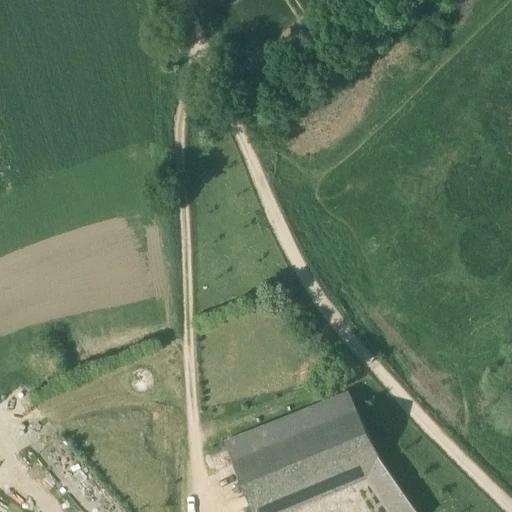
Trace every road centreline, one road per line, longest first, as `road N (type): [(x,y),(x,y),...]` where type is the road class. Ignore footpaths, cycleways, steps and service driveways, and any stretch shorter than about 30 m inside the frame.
road 1 (track): [(213,80),(192,96),(180,125),(191,408),(168,396),(0,430)]
road 2 (track): [(511,508),(450,452),(321,305),(277,228),(245,146)]
road 3 (track): [(245,146),(181,0)]
